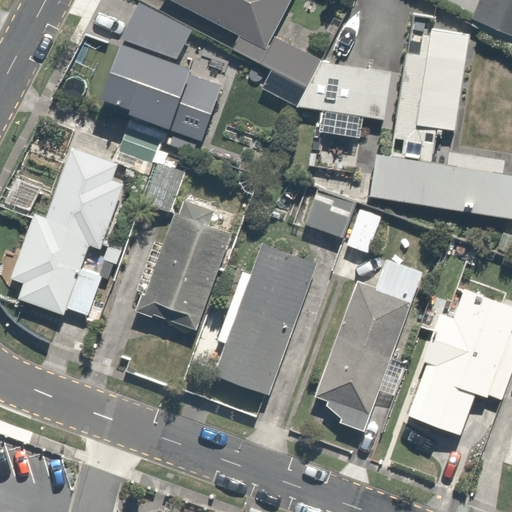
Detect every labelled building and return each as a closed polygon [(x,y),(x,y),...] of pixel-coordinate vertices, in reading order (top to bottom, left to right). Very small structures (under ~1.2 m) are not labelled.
[(167,0),(241,39),(232,55),(273,77),(266,89),(295,104),(318,61),(305,53),(315,34),(285,18),(294,0),(167,0)] [(511,0),(479,0),(472,19),(511,35),(511,0)] [(435,18),(412,15),(391,160),(381,159),(375,199),(511,219),(511,179),(432,168),(438,130),(462,133),(477,33),(434,27),(435,18)] [(228,94),(126,49),(103,103),(205,147),(228,94)] [(165,144),(128,129),(117,155),(154,170),(165,144)] [(80,147),(51,221),(36,215),(11,281),(26,287),(20,302),(87,328),(108,275),(92,269),(132,167),(80,147)] [(191,174),(158,162),(143,204),(176,216),(191,174)] [(353,203),(311,188),(297,226),(339,242),(353,203)] [(143,296),(138,312),(194,332),(226,240),(210,235),(218,214),(185,202),(171,244),(155,238),(136,293),(143,296)] [(385,211),(363,203),(348,247),(370,254),(385,211)] [(320,266),(261,244),(249,276),(243,274),(216,344),(227,348),(216,380),(270,400),(320,266)] [(354,286),(320,399),(342,424),(374,434),(422,275),(390,265),(381,295),(354,286)] [(511,306),(465,289),(454,317),(442,312),(404,414),(463,437),(480,392),(506,402),(511,384),(511,306)] [(192,511),(154,497),(149,511),(192,511)]
